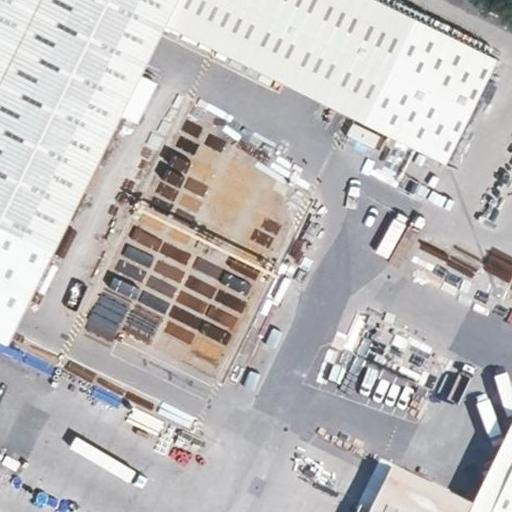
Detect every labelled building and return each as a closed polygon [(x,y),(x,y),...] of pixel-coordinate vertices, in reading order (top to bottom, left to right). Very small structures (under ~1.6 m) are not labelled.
[(0,0),(0,335),(7,339),(50,251),(118,112),(136,121),(156,81),(138,72),(164,21),(447,160),(498,57),(381,0),(0,0)] [(266,263),(281,206),(259,200),(267,171),(229,160),(240,118),(178,101),(171,127),(162,125),(155,151),(148,149),(147,151),(208,167),(207,170),(227,175),(218,208),(226,210),(220,231),(235,235),(230,254),(266,263)] [(219,356),(250,285),(220,272),(216,281),(195,272),(168,335),(219,356)] [(481,511),(496,511),(511,479),(511,436),(476,509),(481,511)] [(395,469),(382,463),(359,508),(361,508),(369,511),(374,511),(389,482),(416,495),(422,482),(395,469)] [(511,511),(511,480),(496,511),(450,511),(416,495),(389,482),(374,511),(511,511)] [(481,511),(476,509),(422,482),(416,495),(450,511),(481,511)]
